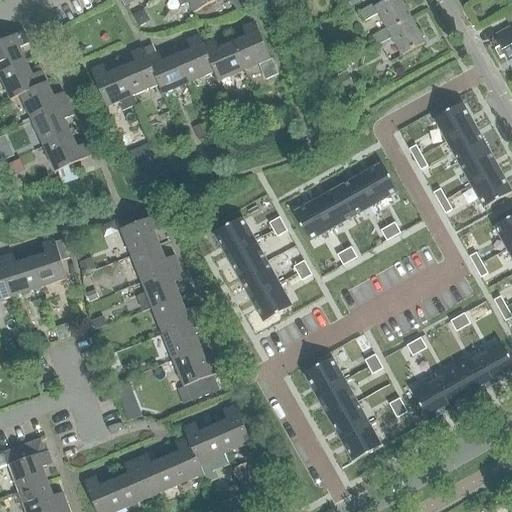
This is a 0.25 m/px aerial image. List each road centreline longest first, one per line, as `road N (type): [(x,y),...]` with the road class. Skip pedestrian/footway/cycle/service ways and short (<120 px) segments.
road 1 (residential): [(486,70),(376,125),(454,268),(270,372),(347,511)]
road 2 (tertiary): [(352,511),(511,422)]
